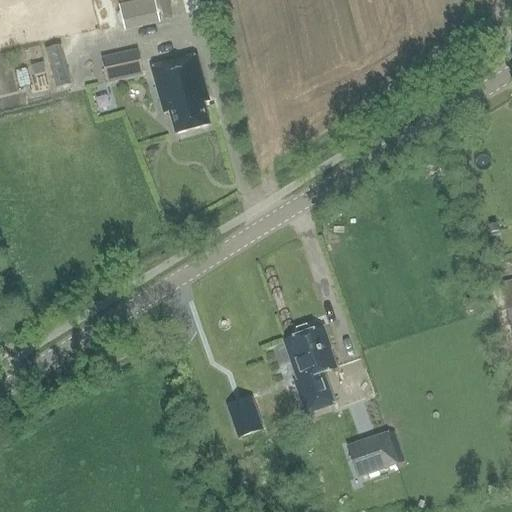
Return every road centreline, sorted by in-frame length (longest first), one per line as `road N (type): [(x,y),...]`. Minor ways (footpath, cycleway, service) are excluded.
road 1 (tertiary): [(0,401),(511,77)]
road 2 (unknown): [(257,215),(197,24),(85,52)]
